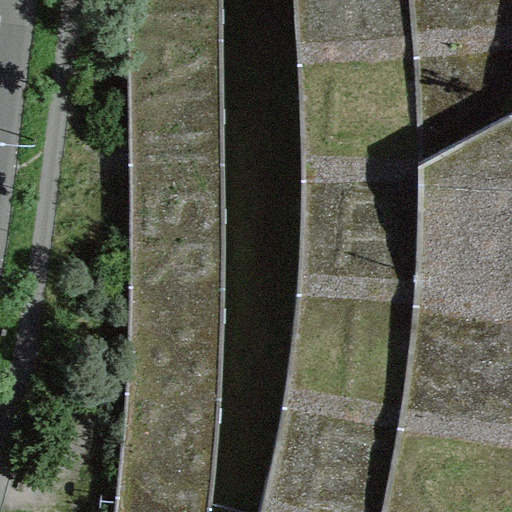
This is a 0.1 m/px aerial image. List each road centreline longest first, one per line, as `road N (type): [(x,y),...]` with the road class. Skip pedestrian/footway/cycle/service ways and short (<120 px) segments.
road 1 (motorway): [(358,0),(365,226),(349,424),(326,511)]
road 2 (motorway): [(449,511),(470,399),(479,152),(472,0)]
road 3 (motorway): [(171,0),(179,279),(159,511)]
